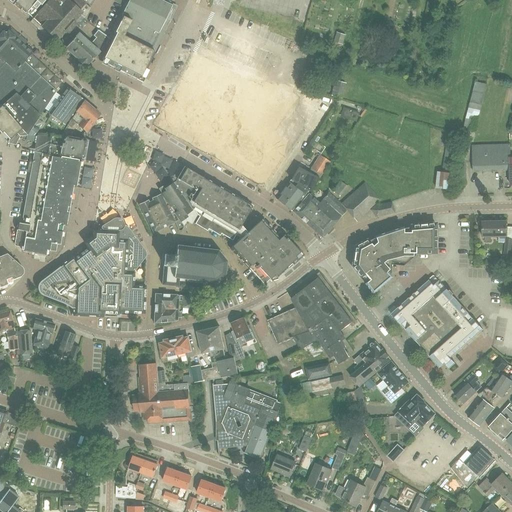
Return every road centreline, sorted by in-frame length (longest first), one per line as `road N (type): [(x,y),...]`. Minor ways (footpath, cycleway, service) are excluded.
road 1 (unclassified): [(511,463),(434,396),(322,255)]
road 2 (residential): [(322,255),(278,211),(151,137)]
road 3 (residential): [(322,255),(399,217),(511,206)]
road 4 (residential): [(130,125),(22,24),(0,13)]
road 5 (residential): [(258,300),(224,248),(173,238),(150,249)]
road 6 (residential): [(242,475),(110,431)]
